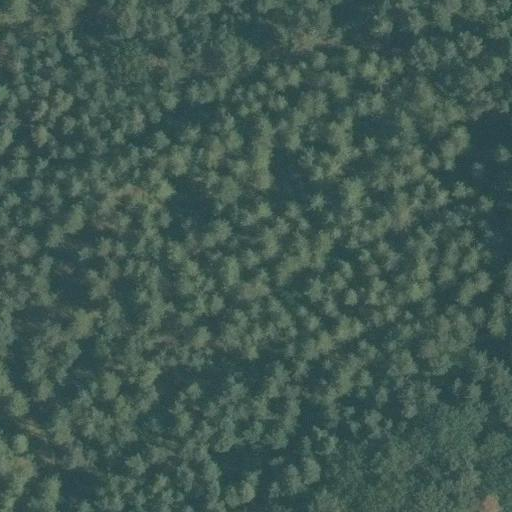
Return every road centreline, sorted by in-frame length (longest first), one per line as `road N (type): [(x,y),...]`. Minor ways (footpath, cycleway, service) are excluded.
road 1 (track): [(511,399),(278,511)]
road 2 (track): [(445,511),(477,428),(511,404)]
